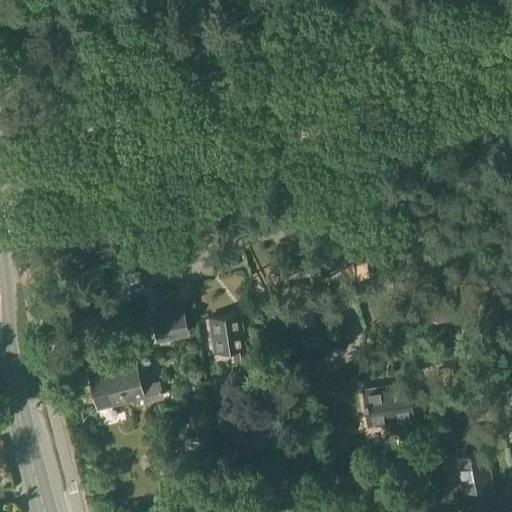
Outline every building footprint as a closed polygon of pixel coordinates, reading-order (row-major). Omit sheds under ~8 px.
[(271,295),(269,295),(274,320),(313,313),(309,288),(272,294),(271,295)] [(361,291),(358,291),(358,302),(372,301),(371,290),(369,291),(361,291)] [(432,297),(422,297),(423,318),(450,317),(450,297),(443,297),(432,297)] [(182,309),(152,316),(157,339),(187,333),(182,309)] [(208,317),(203,318),(211,363),(235,359),(247,357),(243,337),(240,338),(236,312),(208,317)] [(134,360),(88,372),(97,408),(143,396),(144,401),(162,396),(159,382),(141,386),(134,360)] [(411,382),(363,389),(369,428),(417,421),(411,382)] [(268,405),(227,415),(235,445),(276,435),(268,405)] [(485,451),(458,456),(465,494),(481,491),(483,501),(498,498),(492,469),(488,470),(485,451)]
